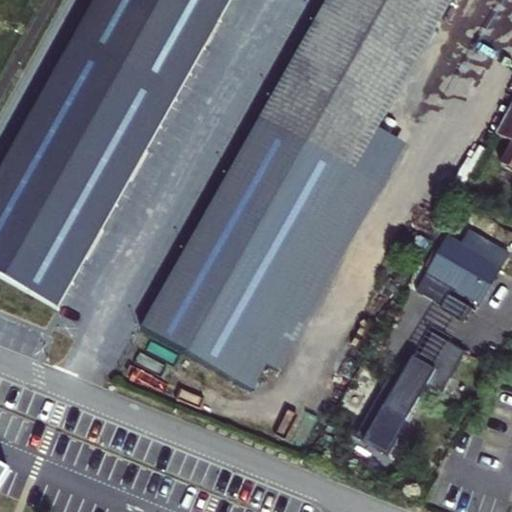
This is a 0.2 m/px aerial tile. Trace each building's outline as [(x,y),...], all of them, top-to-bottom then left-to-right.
[(233,0),(100,0),(0,178),(0,281),(57,313),(233,0)] [(330,0),(262,122),(325,158),(415,0),(330,0)] [(453,0),(415,0),(325,158),(355,175),(380,131),(453,0)] [(511,107),(496,136),(511,144),(511,145),(500,166),(511,173),(511,107)] [(355,175),(325,158),(262,122),(143,331),(236,384),(355,175)] [(407,147),(380,131),(355,175),(236,384),(253,393),(267,368),(278,374),(407,147)] [(481,303),(490,288),(509,255),(469,231),(460,247),(448,240),(429,272),(481,303)] [(465,354),(429,333),(398,387),(391,383),(358,440),(388,457),(427,389),(440,397),(465,354)] [(0,489),(11,472),(0,465),(0,489)]
